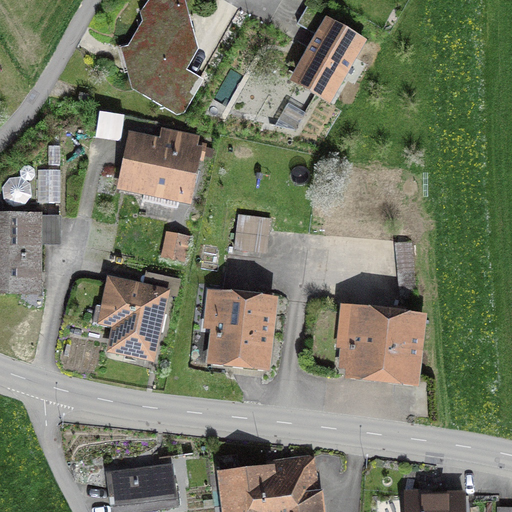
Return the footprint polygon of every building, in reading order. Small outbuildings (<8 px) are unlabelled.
[(184,0),(149,0),(140,14),(142,23),(128,48),(117,49),(124,75),(126,74),(132,92),(176,116),(184,114),(204,80),(187,71),(199,50),(184,0)] [(330,107),(366,44),(327,21),(290,84),(330,107)] [(77,104),(87,106),(89,95),(79,93),(77,104)] [(296,133),(306,115),(287,104),(275,127),(296,133)] [(95,139),(121,142),(125,117),(99,113),(95,139)] [(159,140),(130,134),(118,191),(162,200),(159,215),(175,219),(178,204),(190,207),(200,160),(211,162),(214,150),(206,148),(207,144),(199,142),(200,138),(162,129),(159,140)] [(49,147),(48,167),(60,167),(60,147),(49,147)] [(31,182),(35,177),(34,170),(29,167),(22,169),(19,173),(20,178),(8,179),(2,186),(3,200),(12,207),(23,207),(31,198),(30,185),(26,182),(31,182)] [(61,172),(37,172),(37,204),(61,204),(61,172)] [(323,215),(358,217),(359,199),(324,197),(323,215)] [(0,214),(0,295),(41,296),(42,247),(61,247),(62,218),(43,217),(43,215),(0,214)] [(272,220),(239,215),(234,252),(267,257),(272,220)] [(375,238),(376,225),(326,219),(324,233),(375,238)] [(185,263),(190,238),(165,232),(160,258),(185,263)] [(411,242),(395,243),(399,300),(415,298),(411,242)] [(177,299),(181,281),(147,274),(145,286),(107,278),(101,307),(96,306),(91,325),(111,329),(106,354),(155,365),(170,297),(177,299)] [(203,331),(210,331),(206,367),(212,368),(212,370),(262,375),(262,373),(270,374),(278,301),(216,294),(216,289),(206,288),(205,297),(203,297),(200,323),(204,323),(203,331)] [(340,350),(337,371),(345,371),(344,380),(418,389),(427,317),(341,307),(336,350),(340,350)] [(325,511),(324,493),(319,493),(315,456),(266,461),(266,468),(217,474),(221,511),(325,511)] [(174,465),(106,473),(110,511),(157,511),(158,511),(179,509),(174,465)] [(466,511),(466,494),(449,494),(449,498),(429,498),(429,492),(405,492),(405,511),(466,511)]
